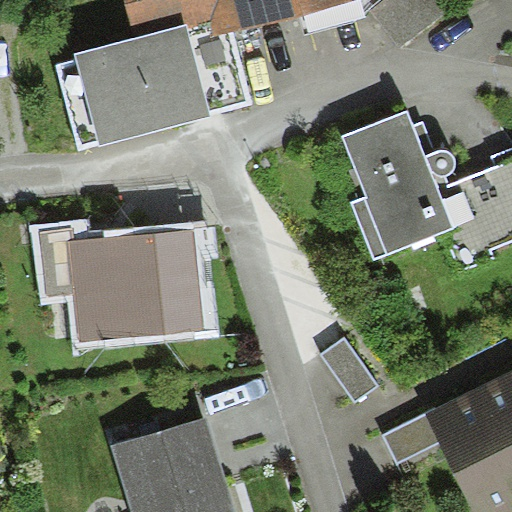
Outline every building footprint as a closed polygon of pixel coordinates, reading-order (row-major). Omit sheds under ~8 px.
[(123,0),(133,38),(187,25),(188,29),(211,23),(214,36),(232,31),(359,0),(123,0)] [(385,0),(368,14),(399,51),(448,10),(439,0),(385,0)] [(133,38),(75,53),(77,60),(57,65),(79,149),(100,143),(100,146),(211,118),(210,114),(251,104),(232,31),(214,36),(211,23),(188,29),(187,25),(133,38)] [(351,202),(373,259),(444,232),(455,228),(440,190),(449,186),(446,176),(448,174),(452,172),(455,167),(455,162),(454,157),(451,153),(448,151),(444,150),(436,153),(423,122),(413,126),(408,112),(342,136),(366,197),(351,202)] [(444,232),(461,273),(494,259),(490,251),(511,241),(511,159),(449,186),(440,190),(455,228),(444,232)] [(46,299),(73,296),(68,241),(74,241),(73,225),(39,229),(46,299)] [(79,344),(206,331),(196,228),(74,241),(68,241),(73,296),(79,344)] [(357,401),(378,385),(343,339),(322,354),(357,401)] [(511,373),(428,414),(442,442),(476,511),(510,511),(511,511),(511,373)] [(398,463),(442,442),(428,414),(384,435),(398,463)] [(235,511),(207,417),(112,446),(131,511),(235,511)]
